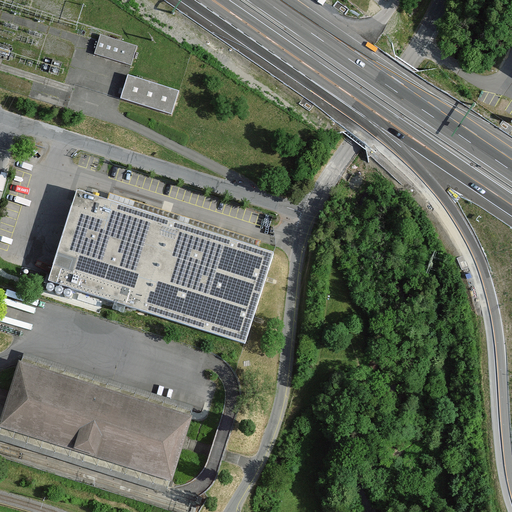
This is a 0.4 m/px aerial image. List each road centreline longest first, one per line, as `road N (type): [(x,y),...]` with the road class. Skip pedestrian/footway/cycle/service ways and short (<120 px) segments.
road 1 (motorway): [(205,0),(383,142),(457,222),(492,305),(511,486)]
road 2 (motorway): [(210,0),(511,208)]
road 3 (unclassified): [(307,215),(0,117)]
road 4 (unclassified): [(307,215),(272,430),(229,511)]
road 5 (unclassified): [(437,0),(417,47),(307,215)]
road 6 (motorway): [(408,99),(265,0)]
road 7 (motorway): [(511,169),(408,99)]
road 8 (motorway): [(511,160),(408,99)]
